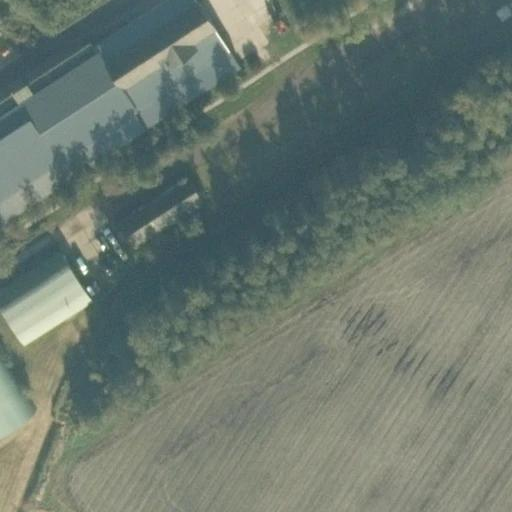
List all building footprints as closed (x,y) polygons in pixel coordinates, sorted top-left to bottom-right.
[(0,219),(239,64),(227,46),(196,0),(160,0),(93,44),(96,49),(0,111),(0,219)] [(500,18),(510,11),(509,11),(506,6),(505,4),(495,11),(500,18)] [(118,221),(134,245),(202,201),(186,176),(118,221)] [(92,300),(59,249),(0,287),(0,307),(24,344),(92,300)] [(0,430),(35,408),(0,352),(0,430)]
